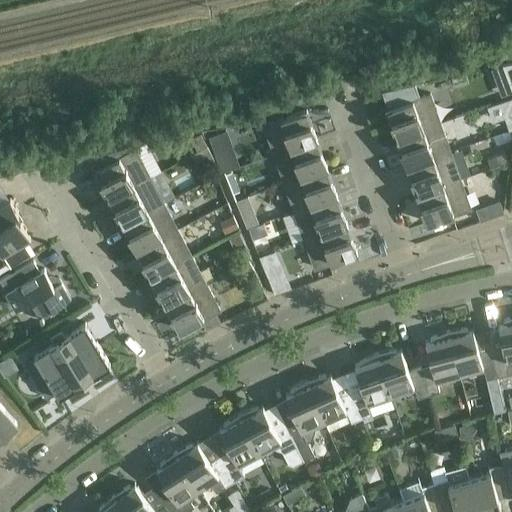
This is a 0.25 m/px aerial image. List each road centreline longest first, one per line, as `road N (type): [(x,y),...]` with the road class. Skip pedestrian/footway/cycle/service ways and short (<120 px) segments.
road 1 (residential): [(511,283),(288,357),(147,436),(44,511)]
road 2 (tertiary): [(170,377),(403,276)]
road 3 (residential): [(170,377),(52,191)]
road 4 (tertiary): [(0,505),(170,377)]
road 5 (residential): [(403,276),(350,118)]
